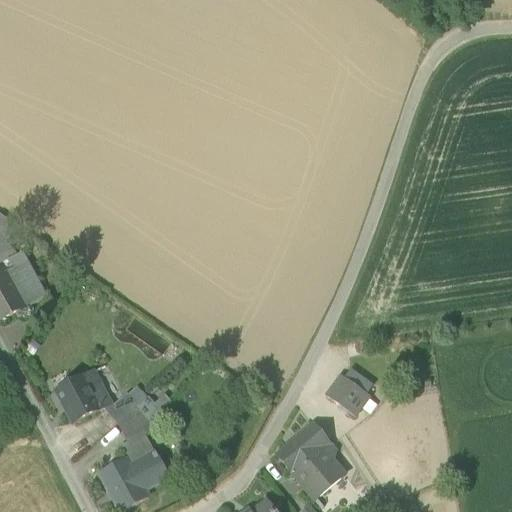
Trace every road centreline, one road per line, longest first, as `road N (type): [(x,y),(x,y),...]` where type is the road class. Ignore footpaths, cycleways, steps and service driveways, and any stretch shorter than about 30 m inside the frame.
road 1 (residential): [(193,511),(241,485),(317,347),(444,34),(511,31)]
road 2 (residential): [(0,356),(89,511)]
